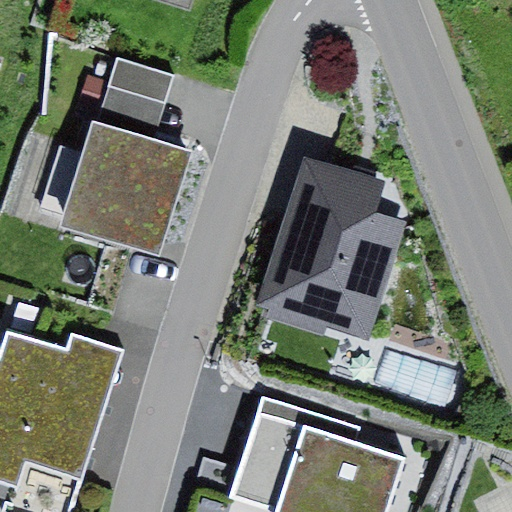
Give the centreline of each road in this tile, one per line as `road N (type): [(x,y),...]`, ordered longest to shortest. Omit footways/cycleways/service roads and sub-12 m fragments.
road 1 (residential): [(305,0),(253,86),(139,511)]
road 2 (tertiary): [(378,0),(511,323)]
